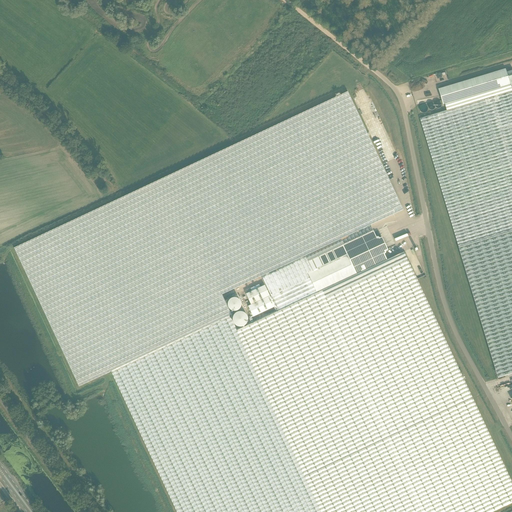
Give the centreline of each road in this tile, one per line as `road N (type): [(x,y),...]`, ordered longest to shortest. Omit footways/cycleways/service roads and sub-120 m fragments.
road 1 (unclassified): [(511,441),(438,294),(396,97),(359,59)]
road 2 (track): [(0,77),(39,107),(113,194)]
road 3 (unclassified): [(81,511),(0,402)]
